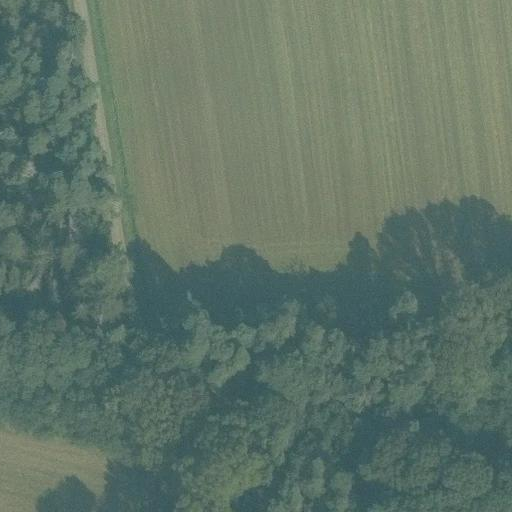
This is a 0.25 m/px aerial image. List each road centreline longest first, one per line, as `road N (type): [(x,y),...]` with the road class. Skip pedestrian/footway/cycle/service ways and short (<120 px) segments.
road 1 (unclassified): [(353,511),(349,477),(328,451),(175,376),(136,342),(81,0)]
road 2 (track): [(0,319),(147,351)]
